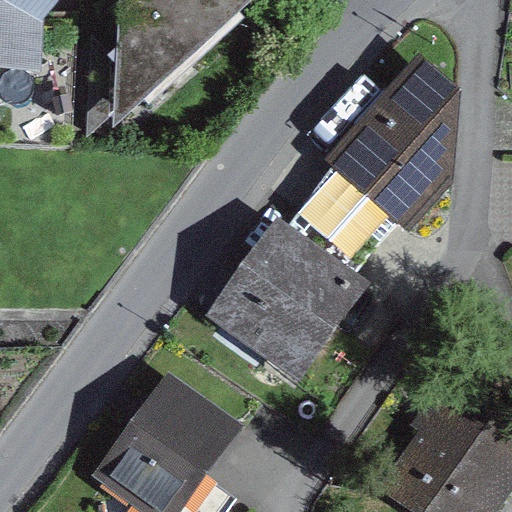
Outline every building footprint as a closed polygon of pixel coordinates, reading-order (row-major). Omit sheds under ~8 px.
[(39,0),(0,0),(0,72),(34,75),(39,0)] [(271,0),(119,0),(117,136),(271,0)] [(420,72),(296,213),(358,267),(454,159),(452,98),(420,72)] [(354,292),(277,238),(218,321),(296,375),(354,292)] [(169,387),(104,476),(153,511),(175,511),(233,434),(169,387)] [(489,511),(511,480),(511,445),(453,404),(391,492),(419,511),(489,511)]
